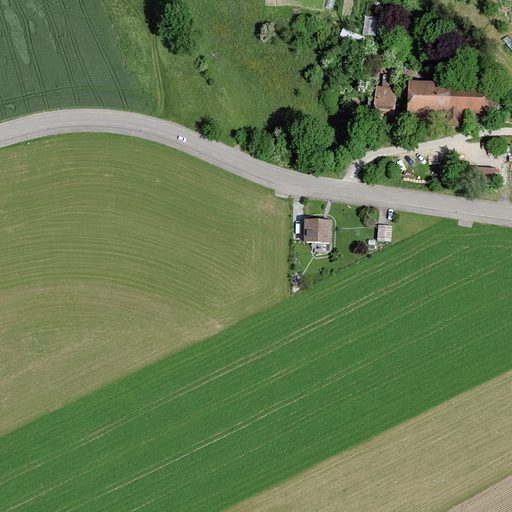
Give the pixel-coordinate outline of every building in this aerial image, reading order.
[(490,88),(407,85),(406,122),(451,123),(451,130),(459,130),(459,120),(489,121),(490,88)] [(398,92),(375,89),(371,122),(393,124),(398,92)] [(462,189),(494,190),(495,172),(463,171),(462,189)] [(333,246),(333,224),(305,224),(305,246),(333,246)] [(391,230),(378,229),(376,244),(390,245),(391,230)]
